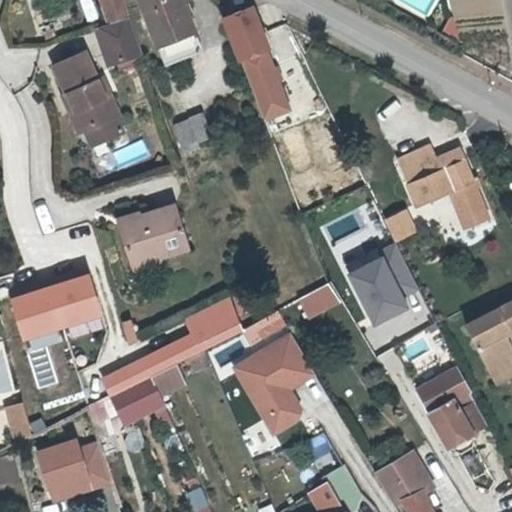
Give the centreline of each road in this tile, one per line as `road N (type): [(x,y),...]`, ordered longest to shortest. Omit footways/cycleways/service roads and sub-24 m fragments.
road 1 (tertiary): [(293,0),(511,120)]
road 2 (residential): [(0,51),(37,123),(48,212)]
